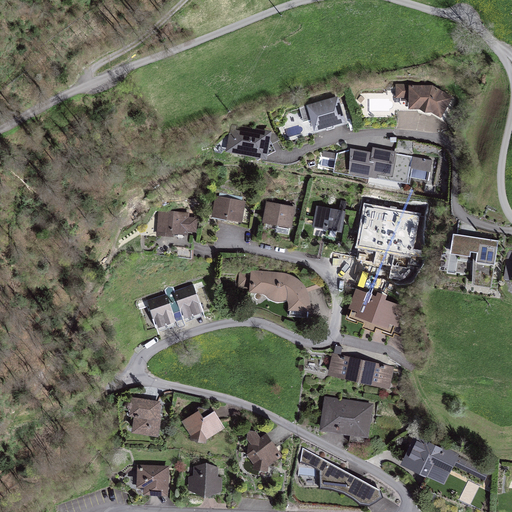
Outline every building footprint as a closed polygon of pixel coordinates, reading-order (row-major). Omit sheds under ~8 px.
[(430,87),(411,87),(411,106),(421,106),(422,109),(429,111),(431,109),(440,114),(449,98),(434,89),(430,87)] [(342,120),(336,99),(331,101),(331,99),(319,103),(319,104),(311,107),(311,104),(300,108),(304,121),(313,118),(316,127),(317,127),(341,120),(342,120)] [(341,120),(317,127),(318,132),(343,125),(341,120)] [(267,134),(234,128),(233,134),(230,151),(255,156),(257,161),(276,151),(272,144),(267,134)] [(230,151),(233,134),(227,133),(213,148),(215,152),(221,153),(224,150),(230,151)] [(267,133),(267,134),(272,144),(280,140),(276,133),(267,133)] [(374,149),(373,154),(370,170),(408,177),(412,156),(374,149)] [(369,175),(370,170),(373,154),(349,150),(337,153),(336,159),(343,160),(341,170),(369,175)] [(336,159),(337,153),(323,151),(322,156),(336,159)] [(432,160),(413,156),(411,167),(412,168),(430,171),(432,160)] [(243,202),(217,197),(214,215),(227,217),(227,218),(240,221),(243,202)] [(293,208),(268,203),(265,222),(277,224),(278,223),(290,225),(293,208)] [(343,212),(318,207),(315,225),(327,227),(327,228),(339,231),(343,212)] [(387,212),(371,209),(370,216),(367,215),(366,220),(369,221),(367,232),(400,238),(404,215),(400,214),(400,209),(388,207),(387,212)] [(187,214),(161,212),(159,229),(158,233),(172,235),(172,232),(185,233),(186,229),(194,230),(195,220),(186,219),(187,214)] [(202,218),(197,241),(213,244),(217,221),(202,218)] [(498,240),(453,233),(450,253),(458,255),(470,257),(471,251),(473,252),(472,285),(491,288),(498,240)] [(303,249),(324,253),(326,240),(306,236),(303,249)] [(334,242),(326,240),(324,253),(323,255),(331,257),(333,247),(334,247),(334,242)] [(192,244),(177,243),(177,257),(191,258),(192,244)] [(334,247),(333,247),(331,257),(330,262),(338,263),(337,268),(345,270),(348,255),(340,253),(341,248),(334,247)] [(306,269),(294,279),(298,281),(301,284),(303,287),(305,291),(325,285),(324,283),(322,281),(321,280),(319,278),(316,275),(314,274),(312,272),(309,271),(306,269)] [(279,274),(253,272),(251,289),(265,290),(267,293),(269,295),(271,297),(273,298),(275,299),(278,299),(281,299),(284,298),(287,297),(289,299),(290,301),(290,304),(290,307),(289,316),(308,318),(309,308),(309,303),(308,297),(307,294),(305,291),(303,287),(301,284),(298,281),(294,279),(291,277),(287,275),(283,274),(279,274)] [(195,289),(193,285),(174,291),(173,287),(168,286),(165,290),(166,294),(147,300),(149,305),(148,305),(156,328),(158,327),(157,325),(175,319),(176,321),(183,318),(182,316),(200,310),(201,312),(203,311),(195,289)] [(391,333),(400,308),(383,302),(385,296),(378,294),(376,299),(358,293),(349,317),(391,333)] [(363,361),(335,355),(331,373),(339,375),(340,372),(351,374),(350,377),(359,379),(363,361)] [(391,367),(363,361),(359,379),(368,381),(368,378),(379,381),(378,384),(387,386),(391,367)] [(333,403),(326,402),(322,428),(351,433),(349,443),(365,445),(370,409),(363,408),(364,404),(334,399),(333,403)] [(158,402),(142,400),(142,404),(132,403),(131,414),(135,414),(135,416),(136,416),(134,430),(156,433),(159,417),(156,417),(158,402)] [(197,414),(185,421),(193,434),(201,429),(205,437),(216,431),(212,424),(218,421),(213,413),(208,416),(205,412),(206,408),(198,406),(196,407),(195,411),(197,414)] [(280,455),(265,436),(260,440),(255,433),(249,432),(248,438),(252,442),(249,445),(248,451),(251,451),(258,461),(262,457),(267,464),(280,455)] [(453,456),(419,439),(408,461),(441,478),(453,456)] [(381,490),(303,448),(301,458),(319,468),(318,474),(318,488),(331,490),(343,494),(352,499),(359,505),(370,506),(383,497),(381,490)] [(166,468),(140,467),(139,480),(147,480),(146,485),(156,485),(156,490),(165,491),(166,468)] [(217,468),(195,467),(194,493),(216,494),(217,468)] [(276,480),(244,475),(241,494),(273,498),(276,480)]
